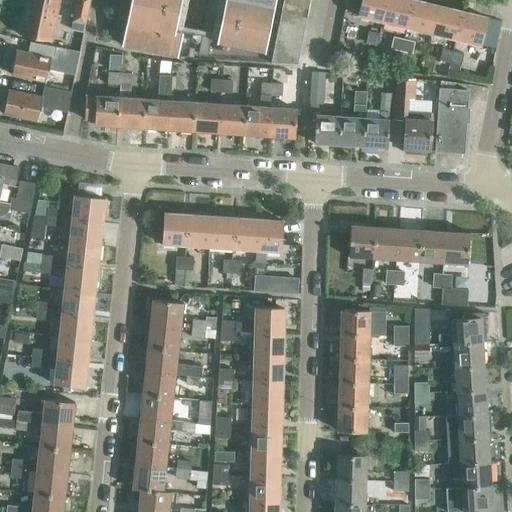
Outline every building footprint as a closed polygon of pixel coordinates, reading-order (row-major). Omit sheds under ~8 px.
[(29,0),(27,12),(57,18),(60,0),(29,0)] [(76,0),(73,21),(85,24),(90,0),(76,0)] [(131,0),(123,45),(177,56),(188,0),(131,0)] [(209,0),(199,53),(208,55),(219,0),(209,0)] [(275,0),(224,0),(216,42),(265,52),(275,0)] [(309,16),(312,5),(289,0),(285,0),(283,10),(309,16)] [(384,22),(388,0),(362,0),(359,16),(384,22)] [(408,28),(414,0),(388,0),(384,22),(408,28)] [(432,33),(439,6),(415,0),(414,0),(408,28),(432,33)] [(439,6),(432,33),(457,39),(463,11),(439,6)] [(309,16),(283,10),(281,22),(307,28),(309,16)] [(463,11),(457,39),(482,45),(488,18),(463,11)] [(57,18),(27,12),(22,35),(53,42),(57,18)] [(85,24),(73,21),(71,29),(83,32),(85,24)] [(278,34),(304,40),(307,28),(281,22),(278,34)] [(377,45),(380,33),(369,31),(367,42),(377,45)] [(302,52),(304,40),(278,34),(276,46),(302,52)] [(402,51),(405,39),(394,37),(391,49),(402,51)] [(405,39),(402,51),(412,54),(415,42),(405,39)] [(302,52),(276,46),(272,63),(299,65),(302,52)] [(75,75),(80,52),(57,47),(54,59),(18,51),(14,75),(46,82),(48,69),(75,75)] [(448,76),(451,63),(454,51),(443,48),(440,60),(439,60),(436,73),(448,76)] [(451,63),(461,65),(464,53),(454,51),(451,63)] [(110,54),(109,69),(121,70),(122,55),(110,54)] [(161,61),(160,72),(171,73),(172,62),(161,61)] [(115,84),(116,72),(109,72),(108,84),(115,84)] [(116,72),(115,84),(121,85),(120,97),(114,97),(113,125),(139,127),(140,98),(131,98),(132,73),(116,72)] [(323,103),(325,73),(313,72),(311,102),(323,103)] [(160,74),(158,100),(140,98),(139,127),(165,128),(167,100),(171,100),(172,88),(172,75),(173,75),(160,74)] [(182,89),(183,76),(172,75),(172,88),(182,89)] [(408,106),(410,78),(396,77),(394,105),(408,106)] [(219,92),(220,79),(211,79),(211,91),(219,92)] [(220,79),(219,92),(232,93),(233,80),(220,79)] [(269,135),(272,83),(261,82),(260,95),(260,106),(245,105),(243,133),(269,135)] [(272,83),(269,135),(296,136),(298,108),(282,107),(283,96),(283,84),(272,83)] [(68,112),(72,92),(45,86),(43,97),(11,90),(6,114),(38,121),(41,106),(68,112)] [(464,153),(469,91),(441,88),(436,150),(464,153)] [(356,116),(342,115),(340,144),(364,145),(366,116),(367,91),(357,91),(356,106),(356,116)] [(366,116),(364,145),(389,147),(391,118),(388,118),(391,94),(382,93),(380,117),(366,116)] [(113,125),(114,97),(88,95),(86,119),(96,119),(96,124),(113,125)] [(191,130),(193,102),(171,100),(167,100),(165,128),(191,130)] [(193,102),(191,130),(217,131),(219,103),(193,102)] [(243,133),(245,105),(219,103),(217,131),(243,133)] [(430,150),(432,119),(433,112),(408,110),(404,148),(430,150)] [(340,144),(342,115),(317,113),(315,142),(340,144)] [(0,192),(2,182),(16,185),(19,168),(0,163),(0,192)] [(21,180),(17,198),(22,199),(20,211),(30,213),(36,183),(21,180)] [(72,218),(102,222),(105,197),(74,194),(72,218)] [(22,199),(17,198),(12,197),(11,203),(0,200),(0,215),(2,215),(4,215),(5,214),(7,213),(9,211),(10,210),(10,209),(20,211),(22,199)] [(47,216),(61,217),(62,208),(48,207),(47,216)] [(186,246),(188,214),(164,213),(162,244),(186,246)] [(209,247),(211,216),(188,214),(186,246),(209,247)] [(60,227),(61,217),(47,216),(46,225),(60,227)] [(211,216),(209,247),(233,249),(235,217),(211,216)] [(235,217),(233,249),(256,251),(258,219),(235,217)] [(100,245),(102,222),(72,218),(69,242),(100,245)] [(258,219),(256,251),(281,252),(283,221),(258,219)] [(375,259),(377,227),(353,225),(350,257),(375,259)] [(398,260),(400,228),(377,227),(375,259),(398,260)] [(421,262),(423,230),(400,228),(398,260),(421,262)] [(445,263),(447,231),(423,230),(421,262),(445,263)] [(447,231),(445,263),(469,265),(471,233),(447,231)] [(67,265),(98,268),(100,245),(69,242),(67,265)] [(10,257),(13,246),(3,244),(1,255),(10,257)] [(13,246),(10,257),(21,259),(23,248),(13,246)] [(42,263),(56,264),(57,255),(43,254),(42,263)] [(184,270),(185,256),(176,255),(175,270),(176,270),(175,284),(183,284),(184,270)] [(185,256),(184,270),(183,284),(184,284),(184,285),(193,286),(194,271),(195,257),(185,256)] [(231,273),(232,259),(223,258),(222,273),(231,273)] [(232,259),(231,273),(241,274),(242,260),(232,259)] [(264,276),(265,261),(255,261),(254,275),(264,276)] [(56,264),(42,263),(41,272),(55,274),(56,264)] [(95,292),(98,268),(67,265),(64,289),(95,292)] [(372,283),(373,269),(363,268),(362,282),(372,283)] [(396,285),(397,270),(387,270),(386,284),(396,285)] [(397,270),(396,285),(404,285),(405,271),(397,270)] [(443,287),(444,274),(434,273),(433,287),(443,287)] [(492,277),(487,273),(481,279),(481,284),(485,284),(492,277)] [(452,274),(444,274),(443,287),(442,304),(467,305),(469,289),(451,288),(452,274)] [(0,291),(14,294),(17,281),(0,277),(0,291)] [(290,278),(289,293),(298,294),(299,278),(290,278)] [(95,292),(64,289),(62,312),(93,315),(95,292)] [(0,304),(11,306),(14,294),(0,291),(0,304)] [(151,325),(182,328),(185,304),(154,300),(151,325)] [(37,309),(51,311),(52,302),(38,301),(37,309)] [(256,332),(284,333),(285,308),(256,308),(256,332)] [(51,311),(37,309),(36,319),(50,321),(51,311)] [(342,335),(369,336),(370,311),(343,310),(342,335)] [(59,335),(90,339),(93,315),(62,312),(59,335)] [(440,344),(483,341),(482,333),(487,333),(486,313),(467,314),(467,318),(454,319),(455,334),(439,335),(440,344)] [(192,329),(206,331),(207,320),(193,319),(192,329)] [(221,331),(236,332),(237,321),(222,320),(221,331)] [(148,348),(179,351),(182,328),(151,325),(148,348)] [(394,336),(409,336),(409,326),(394,326),(394,336)] [(205,338),(206,331),(192,329),(191,337),(205,338)] [(236,341),(236,332),(221,331),(221,340),(236,341)] [(255,356),(283,357),(284,333),(256,332),(255,356)] [(88,362),(90,339),(59,335),(57,359),(88,362)] [(341,359),(368,360),(369,336),(342,335),(341,359)] [(417,345),(430,345),(430,335),(417,335),(417,345)] [(409,346),(409,336),(394,336),(394,346),(409,346)] [(456,367),(484,366),(483,341),(440,344),(441,352),(456,351),(456,367)] [(430,355),(430,345),(417,345),(417,355),(430,355)] [(32,356),(46,358),(47,349),(33,348),(32,356)] [(177,375),(187,376),(201,378),(202,367),(178,364),(179,351),(148,348),(146,371),(177,375)] [(46,358),(32,356),(31,366),(45,368),(46,358)] [(254,380),(283,381),(283,357),(255,356),(254,380)] [(88,362),(57,359),(54,383),(85,386),(88,362)] [(340,383),(368,383),(368,360),(341,359),(340,383)] [(458,392),(486,390),(484,366),(456,367),(458,392)] [(219,379),(234,380),(234,369),(219,368),(219,379)] [(144,395),(174,398),(177,375),(146,371),(144,395)] [(394,384),(408,384),(408,374),(394,374),(394,384)] [(200,386),(201,378),(187,376),(186,384),(200,386)] [(233,389),(234,380),(219,379),(218,388),(227,389),(233,389)] [(282,405),(283,381),(254,380),(254,404),(282,405)] [(416,391),(430,391),(430,382),(416,382),(416,391)] [(367,407),(368,383),(340,383),(340,406),(367,407)] [(408,393),(408,384),(394,384),(394,393),(408,393)] [(218,388),(217,402),(226,402),(227,389),(218,388)] [(458,392),(459,415),(487,414),(486,390),(458,392)] [(430,391),(416,391),(416,401),(430,401),(430,391)] [(0,413),(14,415),(17,398),(0,395),(0,413)] [(171,422),(174,398),(144,395),(141,418),(171,422)] [(43,414),(32,412),(31,423),(42,424),(73,427),(75,403),(44,400),(43,414)] [(212,401),(200,400),(198,423),(208,424),(210,425),(212,401)] [(282,405),(254,404),(253,428),(281,429),(282,405)] [(367,407),(340,406),(339,431),(366,432),(367,407)] [(17,422),(31,423),(32,412),(18,411),(17,421),(17,422)] [(446,415),(448,440),(488,438),(487,414),(459,415),(459,414),(446,415)] [(215,427),(231,427),(231,417),(216,416),(215,427)] [(0,426),(16,429),(17,422),(17,421),(0,418),(0,426)] [(198,423),(196,423),(196,424),(182,423),(171,422),(141,418),(139,442),(169,445),(170,430),(207,434),(208,424),(198,423)] [(30,431),(31,423),(17,422),(16,429),(30,431)] [(395,432),(409,432),(409,423),(395,423),(395,432)] [(40,447),(70,451),(73,427),(42,424),(40,447)] [(230,438),(231,427),(215,427),(215,437),(230,438)] [(281,429),(253,428),(253,452),(281,453),(281,429)] [(416,431),(416,441),(430,441),(430,431),(416,431)] [(462,463),(490,462),(488,438),(448,440),(449,463),(462,463)] [(430,441),(416,441),(416,451),(430,451),(430,441)] [(136,465),(166,468),(169,445),(139,442),(136,465)] [(37,471),(68,474),(70,451),(40,447),(37,471)] [(215,451),(215,461),(234,461),(234,452),(230,451),(215,451)] [(281,453),(253,452),(252,476),(280,477),(281,453)] [(338,480),(365,481),(366,456),(338,455),(338,480)] [(12,468),(26,470),(27,459),(13,458),(12,468)] [(177,469),(191,471),(192,461),(178,459),(177,469)] [(490,462),(462,463),(463,478),(454,479),(455,488),(463,487),(491,486),(490,462)] [(213,475),(228,475),(229,465),(214,464),(213,475)] [(164,491),(166,468),(136,465),(134,488),(142,489),(164,491)] [(25,478),(26,470),(12,468),(11,477),(25,478)] [(190,479),(191,471),(177,469),(177,478),(190,479)] [(65,497),(68,474),(37,471),(35,494),(65,497)] [(394,481),(409,481),(409,471),(394,471),(394,481)] [(228,485),(228,475),(213,475),(213,484),(228,485)] [(251,500),(279,500),(280,477),(252,476),(251,500)] [(337,504),(364,505),(365,481),(338,480),(337,504)] [(416,489),(430,490),(430,480),(416,480),(416,489)] [(409,491),(409,481),(394,481),(394,491),(409,491)] [(448,511),(461,511),(492,510),(491,486),(463,487),(455,488),(447,488),(448,511)] [(164,491),(142,489),(138,511),(169,511),(172,492),(164,491)] [(430,499),(430,490),(416,489),(416,499),(430,499)] [(32,511),(63,511),(65,497),(35,494),(32,511)] [(278,511),(279,500),(251,500),(250,511),(278,511)]
